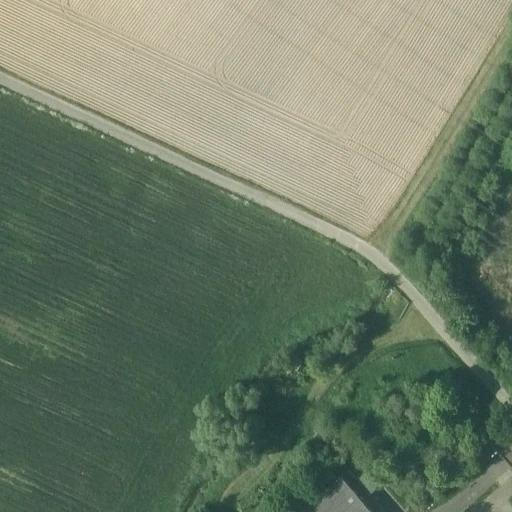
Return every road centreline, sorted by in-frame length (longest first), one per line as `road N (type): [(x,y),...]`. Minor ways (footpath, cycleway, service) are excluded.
road 1 (unclassified): [(0,81),(381,263),(511,410)]
road 2 (track): [(511,84),(399,279)]
